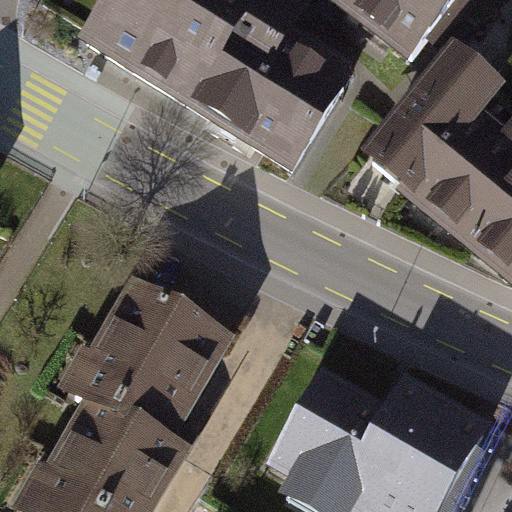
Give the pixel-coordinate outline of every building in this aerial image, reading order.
[(307,5),(299,0),(107,0),(83,40),(284,166),(345,69),(289,34),(307,5)] [(447,0),(333,0),(333,1),(414,62),(456,6),(447,0)] [(506,94),(454,53),(362,167),(395,193),(511,286),(511,118),(496,106),(506,94)] [(131,288),(88,362),(81,358),(55,404),(80,418),(45,478),(37,474),(14,511),(158,511),(187,462),(173,455),(235,348),(131,288)] [(387,425),(320,386),(270,472),(291,484),(278,507),(285,511),(440,511),(482,442),(404,396),(387,425)]
